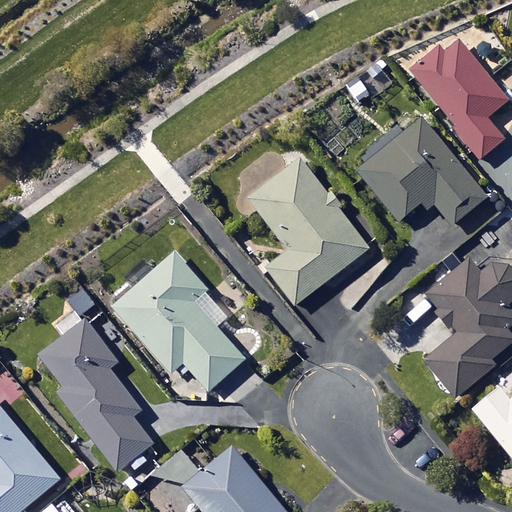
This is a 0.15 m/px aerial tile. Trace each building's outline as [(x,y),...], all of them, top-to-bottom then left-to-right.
[(447,52),(442,46),(412,69),(479,158),(504,139),(486,117),(507,101),(461,41),(447,52)] [(399,220),(417,204),(424,213),(435,204),(451,224),(486,195),(417,113),(354,166),(399,220)] [(368,248),(301,159),(249,198),(288,250),(266,266),(294,304),(368,248)] [(209,291),(178,252),(114,303),(171,374),(184,363),(206,391),(244,360),(196,301),(209,291)] [(487,363),(511,341),(511,331),(508,327),(511,323),(511,269),(502,262),(494,261),(484,264),(474,252),(424,295),(457,333),(424,360),(454,396),(490,366),(487,363)] [(56,324),(65,336),(40,354),(64,386),(57,391),(116,470),(154,442),(134,415),(140,410),(107,365),(118,358),(89,318),(85,321),(76,309),(56,324)] [(511,397),(510,399),(499,385),(471,408),(511,457),(511,397)] [(0,511),(29,511),(25,506),(59,478),(0,406),(0,511)] [(286,511),(232,444),(178,487),(197,511),(286,511)]
